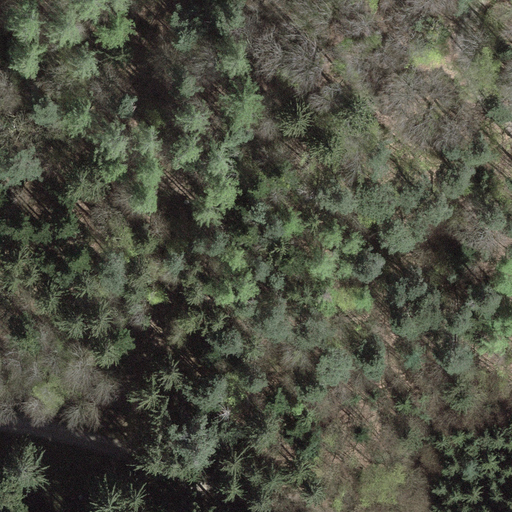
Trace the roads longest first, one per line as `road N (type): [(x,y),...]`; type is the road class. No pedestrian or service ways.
road 1 (track): [(279,511),(68,433),(0,421)]
road 2 (track): [(511,123),(476,86),(465,60),(463,39),(477,0)]
